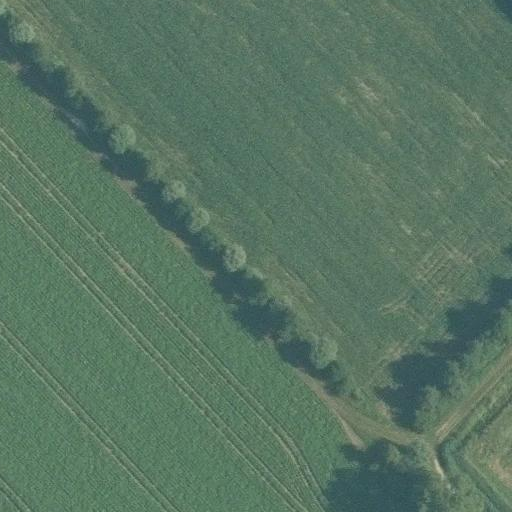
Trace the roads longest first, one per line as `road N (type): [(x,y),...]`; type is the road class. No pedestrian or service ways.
road 1 (track): [(436,449),(335,397),(0,45)]
road 2 (track): [(511,357),(438,439),(435,463),(464,511)]
